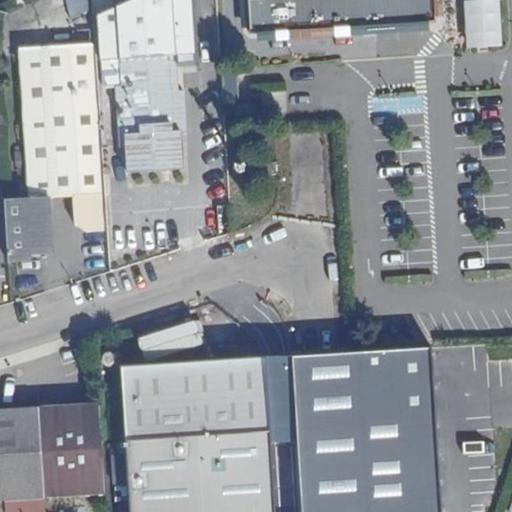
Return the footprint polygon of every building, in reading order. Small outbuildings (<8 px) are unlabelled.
[(119,88),(122,173),(186,171),(182,68),(196,68),(193,0),(98,0),(101,89),(119,88)] [(432,0),(246,0),(247,2),(252,2),(253,13),(247,14),(248,37),(275,36),(275,39),(286,38),(286,35),(334,33),(335,38),(371,36),(370,31),(434,27),(432,0)] [(467,49),(503,48),(501,0),(475,0),(466,0),(467,49)] [(88,233),(105,232),(94,46),(19,50),(28,199),(6,200),(10,261),(32,261),(32,253),(47,252),(55,252),(52,197),(75,197),(76,225),(88,233)] [(353,375),(391,372),(390,350),(351,353),(353,375)] [(273,511),(268,431),(266,395),(264,359),(121,367),(130,511),(273,511)] [(268,431),(297,430),(294,393),(266,395),(268,431)] [(43,511),(43,498),(105,493),(99,403),(0,410),(0,511),(43,511)] [(369,511),(445,511),(440,419),(364,423),(369,511)] [(114,483),(125,484),(127,458),(116,458),(114,483)]
